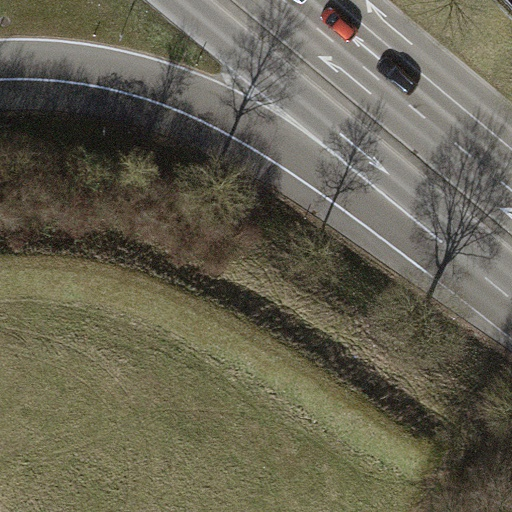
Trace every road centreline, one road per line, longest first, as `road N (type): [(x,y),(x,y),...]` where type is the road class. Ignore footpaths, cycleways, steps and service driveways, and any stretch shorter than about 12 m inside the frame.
road 1 (motorway): [(0,61),(85,64),(212,102),(443,242)]
road 2 (primary): [(181,0),(443,242)]
road 3 (primary): [(511,160),(326,15)]
